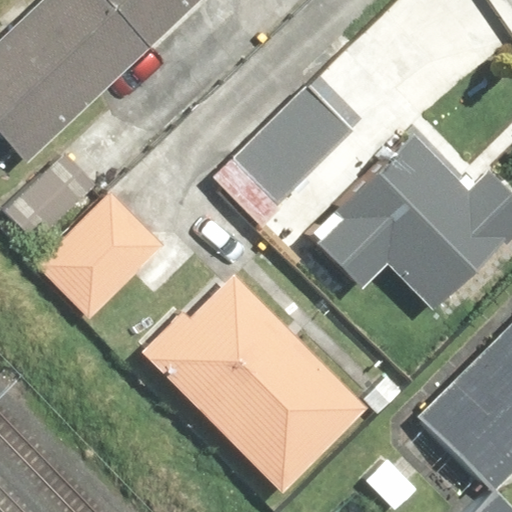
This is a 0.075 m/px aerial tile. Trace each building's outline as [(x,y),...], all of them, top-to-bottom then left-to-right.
[(25,0),(0,25),(0,135),(78,214),(262,35),(228,0),(25,0)] [(397,76),(367,46),(310,102),(293,84),(220,156),(267,204),(397,76)] [(416,122),(309,220),(366,282),(394,257),(445,312),(511,250),(511,166),(497,151),(468,178),(416,122)] [(237,252),(143,337),(281,489),(376,404),(237,252)] [(511,457),(511,308),(407,405),(482,485),(511,457)] [(511,511),(511,472),(508,468),(460,511),(511,511)]
